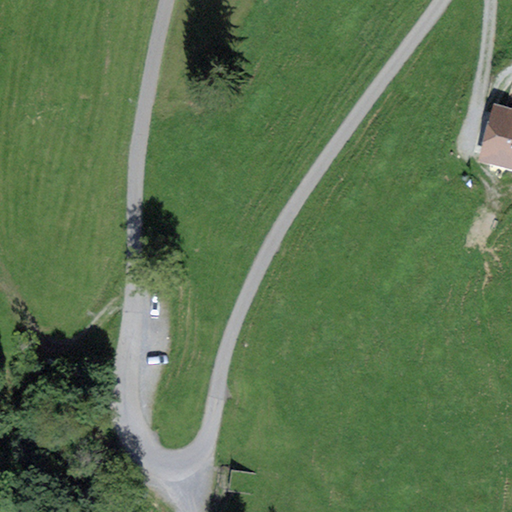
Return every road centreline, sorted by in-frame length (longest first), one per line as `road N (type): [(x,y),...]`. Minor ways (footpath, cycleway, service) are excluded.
road 1 (track): [(150,496),(175,465),(196,456),(207,433),(231,325),(256,259),(436,0)]
road 2 (track): [(163,0),(137,77),(106,401),(122,457),(150,496)]
